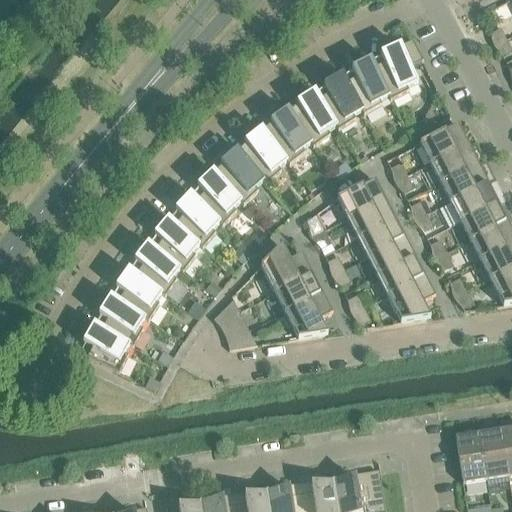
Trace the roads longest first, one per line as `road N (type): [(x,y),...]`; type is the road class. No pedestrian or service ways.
road 1 (residential): [(436,3),(344,44),(252,99),(171,174),(98,268),(42,363)]
road 2 (residential): [(0,505),(414,440)]
road 3 (residential): [(185,355),(220,370),(511,326)]
road 4 (tertiary): [(0,263),(145,91)]
road 5 (residential): [(511,148),(436,3)]
road 6 (tertiary): [(145,91),(184,61),(237,0)]
road 7 (residential): [(42,363),(17,365),(9,385),(16,399),(45,401),(54,381),(48,368)]
